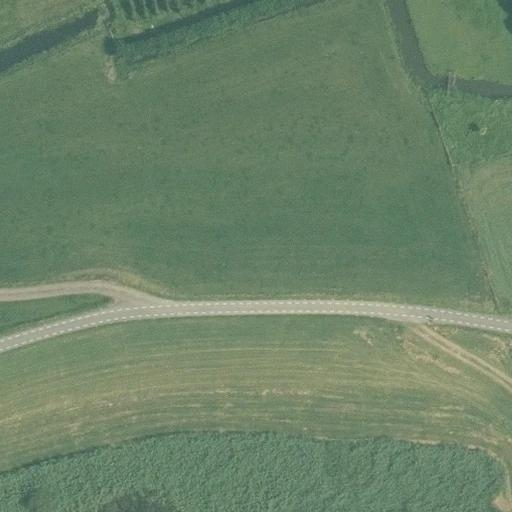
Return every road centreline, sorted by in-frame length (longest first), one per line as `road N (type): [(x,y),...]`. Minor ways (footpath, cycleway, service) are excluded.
road 1 (unclassified): [(0,345),(107,316),(199,308),(407,310),(511,326)]
road 2 (track): [(511,390),(418,329),(407,310)]
